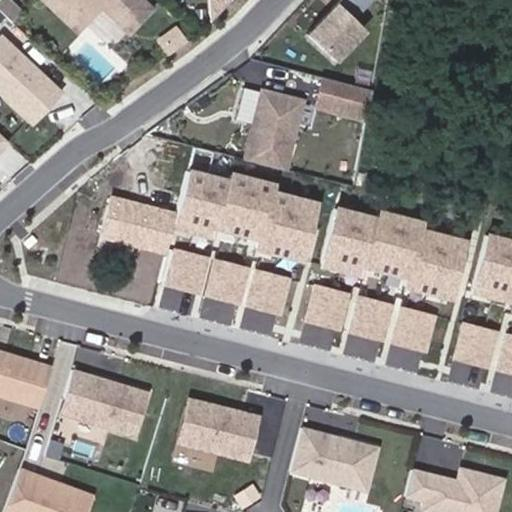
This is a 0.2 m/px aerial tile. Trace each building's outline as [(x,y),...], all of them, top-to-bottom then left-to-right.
[(12,0),(0,0),(0,12),(13,24),(25,11),(12,0)] [(63,0),(85,20),(100,4),(113,16),(127,0),(45,0),(54,8),(61,0),(63,0)] [(76,29),(85,20),(63,0),(61,0),(54,8),(76,29)] [(127,0),(113,16),(128,30),(150,8),(141,0),(127,0)] [(308,32),(335,59),(365,28),(338,2),(308,32)] [(174,50),(188,40),(178,27),(165,36),(174,50)] [(168,54),(174,50),(165,36),(158,41),(168,54)] [(69,97),(7,39),(0,46),(0,90),(40,128),(69,97)] [(321,80),(316,112),(370,120),(375,87),(321,80)] [(243,160),(283,169),(300,100),(260,91),(243,160)] [(0,150),(10,140),(0,130),(0,150)] [(0,394),(42,407),(54,367),(0,350),(0,394)] [(138,434),(151,392),(94,374),(81,417),(138,434)] [(250,459),(261,416),(191,398),(180,441),(250,459)] [(370,490),(381,447),(305,427),(294,471),(370,490)] [(89,511),(96,495),(64,483),(61,491),(36,482),(38,474),(22,468),(6,511),(89,511)] [(438,511),(497,511),(506,479),(463,468),(460,480),(415,469),(408,495),(428,500),(425,509),(438,511)] [(64,483),(38,474),(36,482),(61,491),(64,483)]
